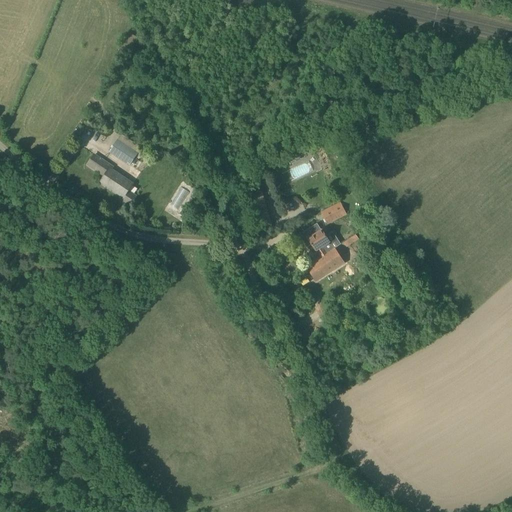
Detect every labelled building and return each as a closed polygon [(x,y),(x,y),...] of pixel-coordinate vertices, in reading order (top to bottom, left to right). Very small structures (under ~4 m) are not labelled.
[(110,152),(130,166),(135,159),(139,154),(118,140),(110,152)] [(291,156),(286,158),(288,162),(293,160),(296,161),(300,159),(301,156),(306,153),(303,147),(298,149),(299,151),(297,151),(293,153),(291,156)] [(131,206),(136,197),(137,196),(129,191),(133,184),(112,170),(114,167),(95,154),(88,165),(105,176),(101,182),(123,197),(121,200),(131,206)] [(309,161),(288,170),(292,180),(313,171),(309,161)] [(180,189),(178,197),(188,200),(190,192),(180,189)] [(254,228),(264,225),(269,224),(261,195),(245,199),(254,228)] [(327,225),(347,215),(341,203),(321,213),(327,225)] [(186,205),(180,214),(188,219),(194,210),(186,205)] [(328,241),(329,241),(322,230),(321,231),(316,224),(299,236),(304,243),(308,247),(312,245),(320,257),(332,249),(332,250),(334,249),(331,243),(330,244),(328,241)] [(347,248),(359,240),(355,235),(343,243),(347,248)] [(332,249),(320,257),(307,267),(317,281),(345,262),(342,259),(346,256),(341,250),(338,252),(336,248),(335,249),(334,249),(332,250),(332,249)] [(303,344),(312,340),(305,327),(296,331),(296,332),(300,339),(303,344)]
